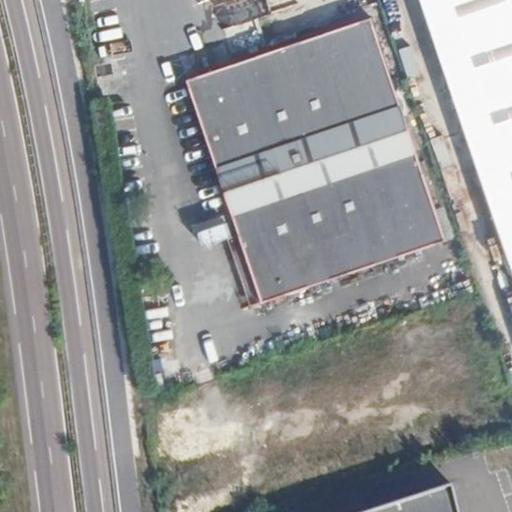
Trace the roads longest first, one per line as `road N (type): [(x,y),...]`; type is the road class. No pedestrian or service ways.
road 1 (primary): [(106,511),(23,0)]
road 2 (primary): [(0,105),(57,511)]
